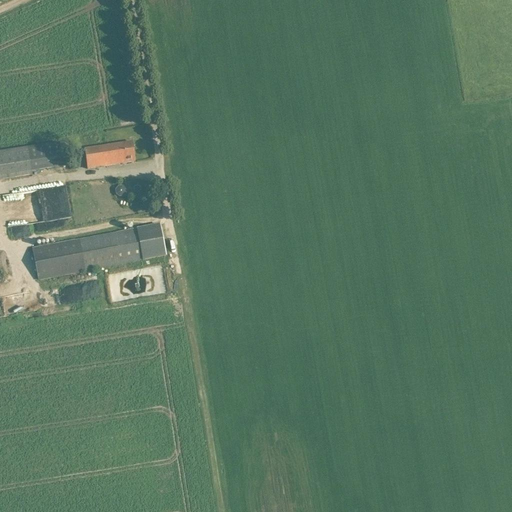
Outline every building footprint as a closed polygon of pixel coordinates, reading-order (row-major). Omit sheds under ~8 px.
[(132,142),(122,144),(84,149),(88,169),(135,162),(132,142)] [(0,180),(32,175),(32,172),(64,167),(60,143),(28,148),(0,152),(0,180)] [(119,186),(116,189),(116,193),(119,195),(123,195),(125,192),(125,188),(122,186),(119,186)] [(68,204),(65,188),(54,190),(55,196),(61,195),(63,205),(68,204)] [(166,256),(160,225),(32,249),(38,280),(166,256)]
